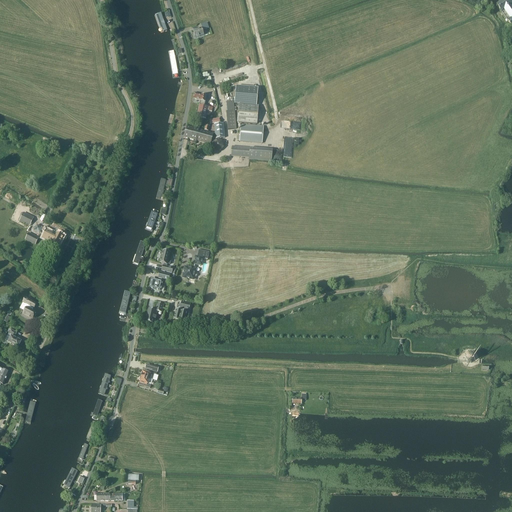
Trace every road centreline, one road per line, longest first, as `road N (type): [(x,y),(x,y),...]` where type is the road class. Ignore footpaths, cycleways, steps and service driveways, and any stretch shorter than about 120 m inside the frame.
road 1 (unclassified): [(74,511),(131,352),(141,281),(166,222),(189,98),(187,61),(166,0)]
road 2 (unclassified): [(0,428),(98,226),(131,125),(99,0)]
road 3 (track): [(249,0),(277,130),(267,146),(229,142),(213,158),(179,150)]
